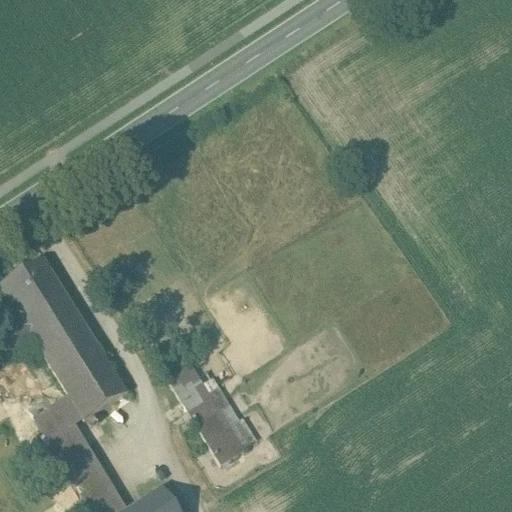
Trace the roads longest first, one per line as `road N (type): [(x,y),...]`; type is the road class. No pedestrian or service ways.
road 1 (secondary): [(0,223),(342,0)]
road 2 (track): [(198,511),(154,403),(34,201)]
